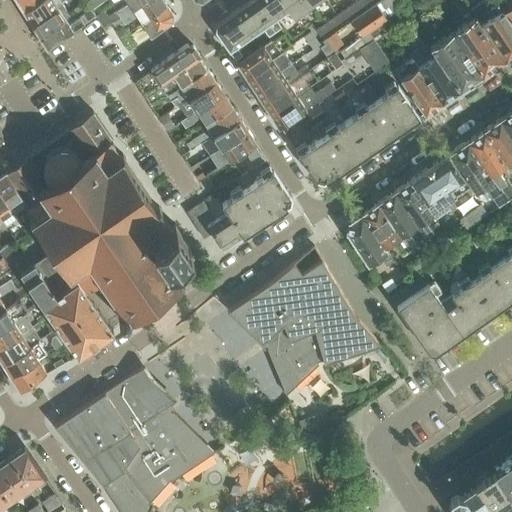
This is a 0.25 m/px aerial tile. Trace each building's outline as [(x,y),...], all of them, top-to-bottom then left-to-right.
[(17,0),(24,10),(38,0),(17,0)] [(62,2),(60,0),(38,0),(24,10),(31,23),(62,2)] [(87,0),(86,1),(90,8),(95,14),(96,14),(100,12),(96,6),(104,0),(87,0)] [(127,0),(129,2),(108,16),(104,10),(100,12),(96,14),(104,27),(120,17),(144,0),(127,0)] [(163,0),(144,0),(120,17),(124,23),(134,17),(137,14),(142,21),(166,4),(163,0)] [(253,0),(249,0),(232,12),(249,36),(262,27),(268,35),(275,30),(253,0)] [(276,18),(288,9),(282,0),(253,0),(275,30),(281,26),(276,18)] [(304,0),(282,0),(288,9),(294,17),(309,6),(304,0)] [(355,0),(342,9),(347,16),(360,7),(355,0)] [(380,0),(376,3),(386,17),(402,6),(398,0),(380,0)] [(485,0),(489,5),(475,14),(505,58),(511,52),(511,22),(502,8),(496,0),(485,0)] [(62,2),(31,23),(39,35),(66,18),(70,15),(62,2)] [(361,35),(359,37),(364,44),(374,38),(369,30),(387,18),(386,17),(376,3),(351,20),(361,35)] [(172,14),(173,14),(166,4),(142,21),(150,35),(172,20),(171,20),(172,14)] [(66,18),(39,35),(47,48),(87,21),(86,21),(95,14),(90,8),(82,14),(69,23),(66,18)] [(342,9),(329,19),(333,25),(347,16),(342,9)] [(454,29),(453,30),(482,74),(496,64),(505,58),(475,14),(473,16),(469,11),(450,23),(454,29)] [(236,45),(249,36),(232,12),(216,23),(215,30),(235,58),(242,53),(236,45)] [(329,19),(315,28),(320,35),(333,25),(329,19)] [(128,50),(134,46),(134,45),(137,43),(129,30),(120,36),(128,50)] [(429,45),(459,89),(474,79),(474,80),(482,74),(453,30),(429,45)] [(312,31),(305,36),(313,48),(320,43),(312,31)] [(407,48),(412,55),(442,101),(459,89),(429,45),(424,37),(407,48)] [(273,38),(238,62),(246,75),(282,51),(273,38)] [(323,40),(322,41),(324,44),(320,47),(327,57),(334,52),(333,50),(325,38),(323,40)] [(151,69),(135,80),(143,93),(160,82),(162,85),(169,80),(167,77),(199,54),(193,45),(187,44),(151,69)] [(293,62),(285,49),(282,51),(246,75),(254,88),(280,70),(293,62)] [(334,52),(327,57),(335,69),(343,64),(334,52)] [(169,80),(162,85),(168,94),(207,66),(199,54),(167,77),(169,80)] [(412,55),(394,68),(400,77),(425,113),(442,101),(412,55)] [(254,88),(262,100),(301,74),(293,62),(280,70),(254,88)] [(175,106),(179,103),(179,104),(215,79),(207,66),(168,94),(167,94),(175,106)] [(310,86),(301,74),(262,100),(270,113),(310,86)] [(215,79),(179,104),(187,116),(223,92),(215,79)] [(310,86),(270,113),(271,113),(280,126),(306,108),(325,95),(336,87),(332,81),(320,89),(319,87),(316,90),(312,85),(310,86)] [(160,82),(143,93),(151,104),(167,94),(168,94),(162,85),(160,82)] [(367,105),(347,118),(370,150),(420,116),(397,83),(378,97),(371,87),(360,94),(367,105)] [(343,90),(333,97),(338,103),(348,96),(343,90)] [(187,116),(181,120),(185,127),(193,122),(193,121),(201,116),(204,122),(231,104),(223,92),(187,116)] [(191,139),(195,145),(239,116),(231,104),(204,122),(208,128),(191,139)] [(318,104),(308,111),(316,121),(326,115),(318,104)] [(184,251),(191,247),(175,223),(171,226),(170,227),(159,211),(162,210),(159,205),(157,206),(156,207),(124,159),(126,158),(123,153),(121,155),(113,143),(111,140),(113,139),(92,109),(69,126),(69,127),(28,155),(6,170),(6,171),(25,201),(33,214),(30,217),(52,249),(74,280),(77,277),(85,288),(86,288),(86,287),(97,280),(98,282),(102,279),(112,294),(109,297),(112,301),(115,299),(121,308),(119,309),(118,310),(118,311),(117,312),(117,313),(117,315),(118,316),(119,318),(121,319),(122,319),(123,319),(125,319),(126,318),(127,316),(132,314),(132,313),(159,295),(179,281),(184,278),(181,273),(171,260),(184,251)] [(511,109),(499,118),(511,136),(511,109)] [(166,112),(159,117),(167,129),(175,125),(166,112)] [(195,145),(191,148),(199,161),(211,153),(211,152),(207,146),(216,140),(220,147),(247,129),(239,116),(195,145)] [(321,121),(310,128),(317,139),(297,152),(317,181),(323,182),(370,150),(347,118),(328,131),(321,121)] [(511,136),(499,118),(484,129),(506,162),(511,157),(511,136)] [(220,147),(211,152),(211,153),(219,166),(256,142),(247,129),(220,147)] [(468,139),(467,139),(494,178),(501,189),(508,198),(511,195),(511,185),(508,179),(506,180),(497,168),(506,162),(484,129),(470,138),(468,139)] [(467,139),(449,152),(464,175),(474,191),(494,178),(467,139)] [(464,175),(449,152),(448,152),(410,178),(410,179),(426,201),(440,192),(446,200),(455,194),(449,185),(464,175)] [(242,189),(222,202),(227,210),(244,235),(291,204),(292,197),(273,168),(253,182),(246,171),(248,170),(238,155),(231,160),(241,175),(235,178),(242,189)] [(6,171),(0,174),(0,189),(13,209),(25,201),(6,171)] [(432,231),(424,218),(433,212),(426,201),(410,179),(394,190),(416,223),(425,236),(432,231)] [(0,189),(0,216),(1,217),(13,209),(0,189)] [(501,189),(494,193),(501,203),(508,198),(501,189)] [(407,229),(416,223),(394,190),(377,201),(409,246),(416,241),(407,229)] [(244,235),(227,210),(214,218),(202,200),(186,210),(203,237),(212,232),(223,248),(244,235)] [(377,201),(361,212),(384,245),(393,239),(401,251),(409,246),(377,201)] [(480,203),(459,218),(466,228),(487,213),(480,203)] [(348,221),(346,230),(347,231),(352,238),(368,262),(387,250),(387,249),(384,245),(361,212),(348,221)] [(428,282),(422,273),(390,296),(396,304),(428,351),(435,352),(511,297),(511,249),(501,257),(494,247),(483,255),(490,265),(441,300),(428,282)] [(52,249),(20,271),(78,354),(113,329),(85,288),(77,277),(74,280),(52,249)] [(0,269),(1,272),(9,266),(3,257),(0,259),(0,269)] [(354,312),(323,259),(321,257),(301,271),(293,261),(270,280),(227,309),(261,341),(263,340),(268,346),(267,347),(286,393),(318,363),(317,360),(323,359),(324,362),(380,343),(354,312)] [(418,260),(409,265),(414,273),(423,267),(418,260)] [(0,294),(15,284),(11,278),(0,284),(0,294)] [(389,278),(381,283),(387,291),(394,286),(389,278)] [(6,308),(0,311),(0,328),(13,319),(6,308)] [(13,319),(0,328),(0,346),(22,333),(21,332),(32,325),(29,321),(34,318),(29,310),(14,320),(13,319)] [(40,338),(32,325),(21,332),(22,333),(0,346),(0,358),(3,363),(30,345),(40,338)] [(55,334),(52,336),(50,341),(54,348),(61,343),(55,334)] [(30,345),(3,363),(11,376),(38,358),(30,345)] [(38,358),(11,376),(20,390),(47,372),(38,358)] [(62,358),(53,363),(56,367),(64,363),(62,358)] [(171,411),(167,404),(177,397),(154,376),(145,363),(54,424),(102,481),(122,511),(149,511),(153,503),(151,500),(170,479),(170,480),(214,451),(173,410),(171,411)] [(320,412),(298,419),(302,430),(318,433),(326,428),(320,412)] [(24,446),(11,455),(31,484),(28,486),(33,494),(36,492),(36,493),(42,489),(36,481),(44,475),(24,446)] [(28,486),(31,484),(11,455),(0,462),(0,484),(9,498),(28,486)] [(511,457),(510,459),(507,461),(503,463),(500,465),(495,468),(497,471),(495,472),(495,473),(511,497),(511,457)] [(511,497),(495,473),(495,472),(475,486),(492,511),(506,511),(511,508),(511,497)] [(0,484),(0,504),(9,498),(0,484)] [(492,511),(475,486),(460,495),(457,495),(451,499),(449,506),(453,511),(492,511)] [(54,492),(42,500),(49,510),(61,502),(54,492)] [(44,511),(38,502),(23,511),(44,511)]
